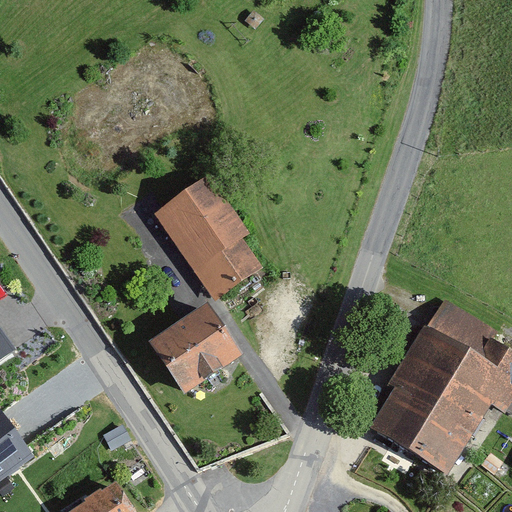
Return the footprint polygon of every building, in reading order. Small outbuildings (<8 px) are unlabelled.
[(209,179),(156,215),(219,306),(272,270),(209,179)] [(247,355),(211,301),(151,341),(186,395),(247,355)] [(511,346),(442,307),(413,344),(392,378),(396,382),(477,428),(492,404),(511,416),(511,346)] [(0,369),(18,356),(0,329),(0,369)] [(477,428),(396,382),(373,427),(454,469),(477,428)] [(0,483),(35,459),(0,413),(0,483)] [(68,511),(140,511),(117,476),(66,508),(68,511)]
